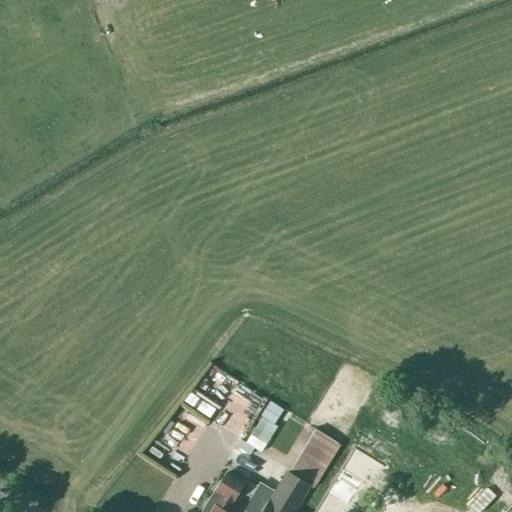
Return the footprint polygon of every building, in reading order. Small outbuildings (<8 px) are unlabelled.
[(188,388),(183,398),(214,415),(220,405),(188,388)] [(245,442),(240,439),(235,446),(250,455),(254,448),(261,452),(277,426),(262,417),(245,442)] [(241,511),(293,511),(310,485),(312,487),(338,444),(314,429),(288,471),(286,470),(274,490),(260,482),(241,511)] [(215,488),(216,489),(215,489),(202,510),(202,511),(228,511),(226,511),(234,498),(235,499),(244,485),(225,473),(215,488)] [(174,503),(182,487),(173,482),(165,499),(174,503)]
